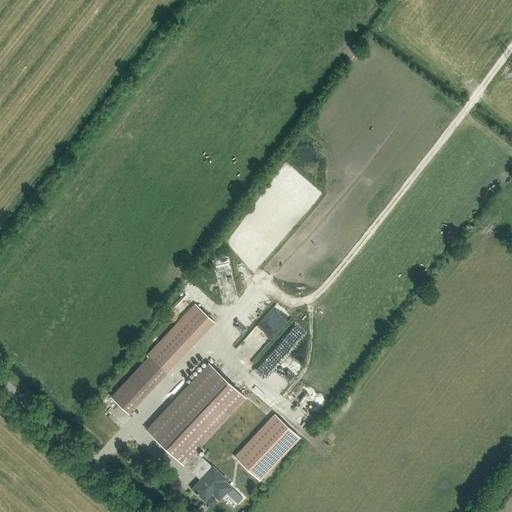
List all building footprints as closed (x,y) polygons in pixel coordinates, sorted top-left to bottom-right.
[(220,281),(227,307),(237,304),(231,278),(220,281)] [(260,324),(275,337),(292,318),(278,305),(260,324)] [(226,479),(213,467),(197,451),(247,398),(209,363),(147,429),(184,464),(201,480),(192,489),(205,501),(212,494),(219,500),(231,487),(224,481),(226,479)] [(123,385),(112,396),(130,412),(140,402),(123,385)] [(275,413),(234,456),(260,480),(300,437),(275,413)]
